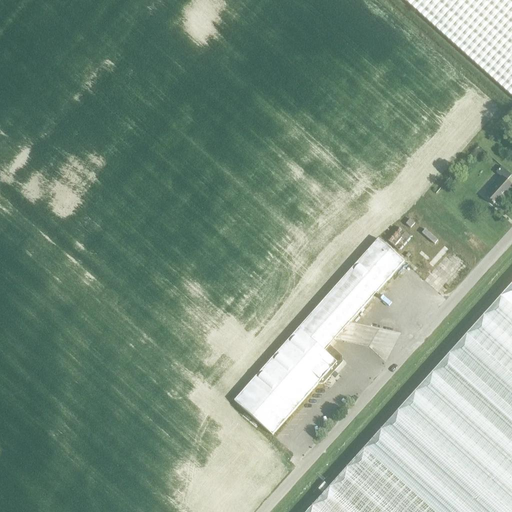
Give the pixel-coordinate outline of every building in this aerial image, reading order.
[(511,0),(403,0),(511,96),(511,0)] [(484,196),(492,203),(492,204),(494,206),(495,205),(497,207),(511,190),(511,185),(507,181),(511,176),(509,173),(505,169),(502,167),(496,173),(501,177),(484,196)] [(406,224),(411,228),(415,224),(411,220),(406,224)] [(399,251),(410,237),(400,229),(388,242),(399,251)] [(438,241),(426,230),(423,234),(435,244),(438,241)] [(331,346),(336,340),(351,323),(405,263),(405,262),(384,243),(379,239),(240,395),(234,402),(273,436),(279,429),(315,388),(318,385),(337,363),(325,352),(331,346)] [(511,511),(511,284),(330,487),(307,511),(511,511)] [(325,483),(319,490),(323,493),(329,486),(325,483)]
